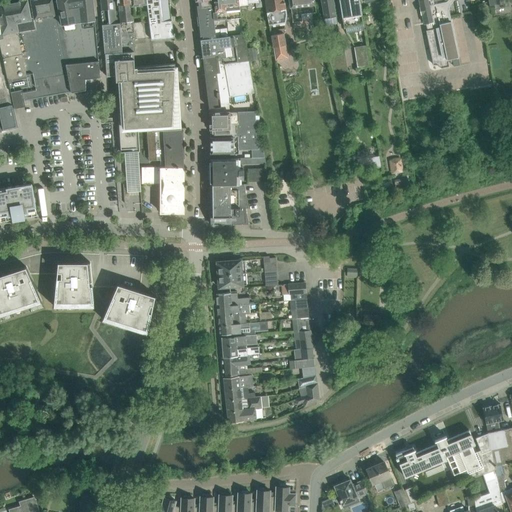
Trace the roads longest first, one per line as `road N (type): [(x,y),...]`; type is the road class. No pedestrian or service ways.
road 1 (residential): [(197,233),(186,0)]
road 2 (residential): [(319,472),(511,373)]
road 3 (residential): [(150,415),(214,411),(205,289),(193,288)]
road 4 (unclassified): [(197,233),(74,228),(0,237)]
road 5 (residential): [(319,472),(165,484)]
road 6 (unknown): [(416,0),(430,67),(454,68),(468,58),(462,20)]
road 7 (unclassified): [(150,415),(193,288)]
